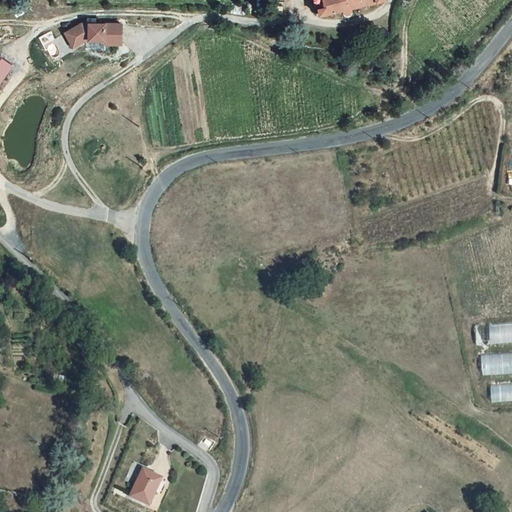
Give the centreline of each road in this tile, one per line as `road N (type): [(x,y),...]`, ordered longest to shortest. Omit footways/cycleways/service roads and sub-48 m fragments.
road 1 (tertiary): [(511,27),(430,108),(354,137),(186,163),(149,199),(148,264),(237,408),(242,449),(223,511)]
road 2 (track): [(370,91),(196,20),(304,14),(359,21),(394,0)]
road 3 (track): [(158,186),(152,164),(159,153),(364,116),(370,91),(402,87),(407,0)]
road 4 (unclassified): [(205,511),(216,471),(211,458),(139,407),(69,306),(0,238)]
road 5 (track): [(511,199),(492,192),(503,121),(490,98),(425,134),(379,130)]
road 6 (track): [(196,20),(96,12),(37,28),(0,24)]
